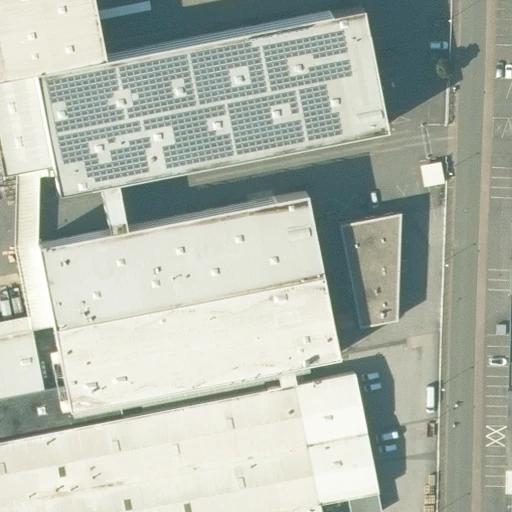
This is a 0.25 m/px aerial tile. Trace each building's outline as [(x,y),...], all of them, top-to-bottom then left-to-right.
[(103,54),(91,0),(0,0),(0,74),(32,68),(103,54)] [(103,54),(32,68),(33,69),(52,166),(57,190),(88,184),(98,182),(115,179),(384,126),(365,28),(365,29),(360,5),(329,11),(329,10),(103,54)] [(33,69),(0,75),(0,162),(3,176),(52,166),(33,69)] [(438,162),(419,166),(423,188),(442,184),(438,162)] [(124,226),(115,179),(98,182),(108,229),(124,226)] [(108,229),(36,243),(52,325),(321,272),(305,191),(124,226),(108,229)] [(399,211),(338,223),(358,326),(396,319),(397,271),(404,271),(404,259),(397,259),(399,211)] [(321,272),(52,325),(64,385),(43,389),(0,397),(0,440),(295,383),(291,363),(337,354),(321,272)] [(31,328),(0,334),(0,397),(43,389),(31,328)] [(380,511),(353,372),(295,383),(318,503),(346,497),(349,511),(380,511)] [(295,383),(0,440),(0,511),(320,511),(318,503),(295,383)]
